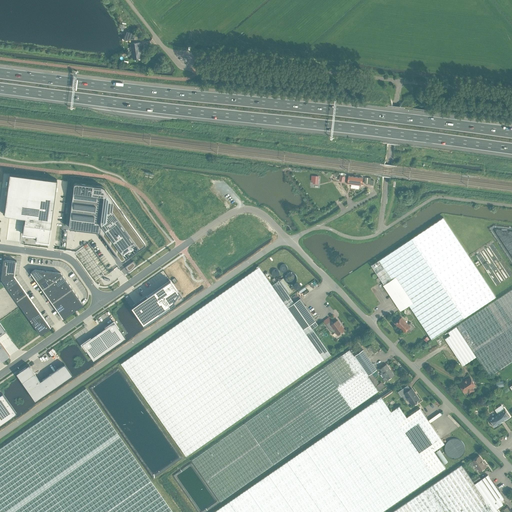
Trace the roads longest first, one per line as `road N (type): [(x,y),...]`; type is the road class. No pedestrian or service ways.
road 1 (motorway): [(0,88),(511,148)]
road 2 (motorway): [(511,133),(0,73)]
road 3 (unclassified): [(0,435),(287,240)]
road 4 (residential): [(511,469),(287,240)]
road 5 (unclassified): [(101,303),(230,213),(255,210),(287,240)]
road 6 (unclassified): [(101,303),(65,256),(0,247)]
road 7 (unclassified): [(0,374),(101,303)]
